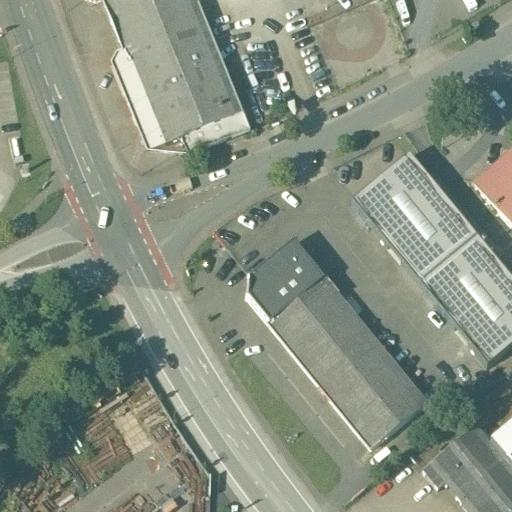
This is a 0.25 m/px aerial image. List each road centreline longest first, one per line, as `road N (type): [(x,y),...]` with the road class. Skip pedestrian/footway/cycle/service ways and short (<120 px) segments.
road 1 (unclassified): [(114,231),(444,82),(511,37)]
road 2 (secondary): [(114,231),(214,407),(288,511)]
road 3 (secondary): [(28,0),(114,231)]
road 4 (unclassified): [(0,274),(114,231)]
